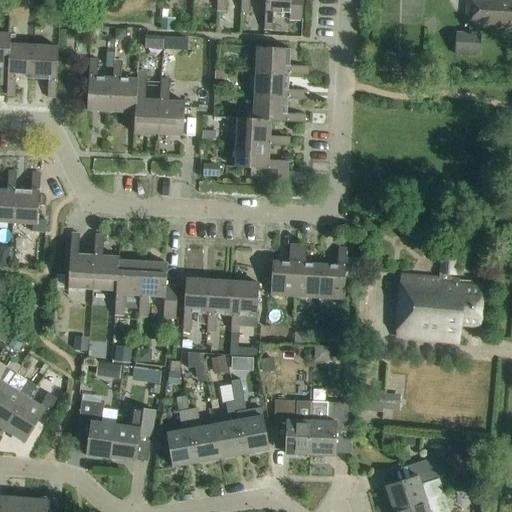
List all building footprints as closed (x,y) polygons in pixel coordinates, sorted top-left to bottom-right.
[(226,0),(218,0),(218,12),(226,12),(226,0)] [(242,0),(241,13),(250,14),(250,0),(242,0)] [(266,0),(264,31),(273,32),(275,13),(291,14),(291,21),(302,21),(303,0),(266,0)] [(511,31),(511,2),(485,1),(485,0),(466,0),(465,28),(469,28),(468,35),(456,34),(454,55),(479,57),(480,36),(476,36),(476,28),(511,31)] [(163,19),(163,31),(175,32),(175,20),(163,19)] [(115,33),(115,43),(121,43),(125,39),(125,33),(115,33)] [(9,87),(12,45),(12,35),(0,34),(0,67),(1,67),(0,86),(8,87),(9,87)] [(147,38),(146,52),(162,52),(163,39),(147,38)] [(17,79),(34,80),(35,47),(12,45),(9,87),(8,87),(7,96),(16,97),(17,79)] [(59,48),(35,47),(34,80),(49,81),(48,99),(56,99),(59,48)] [(257,48),(256,72),(289,74),(289,75),(306,76),(307,67),(290,66),(290,50),(257,48)] [(114,79),(113,79),(98,79),(98,61),(90,60),(88,112),(112,113),(114,79)] [(112,113),(136,114),(138,81),(121,80),(122,62),(114,61),(113,79),(114,79),(112,113)] [(289,74),(256,72),(254,96),(288,98),(288,99),(305,100),(305,92),(288,91),(289,75),(289,74)] [(161,102),(160,102),(145,102),(146,80),(138,80),(138,81),(136,114),(135,135),(159,136),(161,102)] [(161,81),(160,102),(161,102),(159,136),(183,137),(185,103),(169,103),(170,82),(161,81)] [(254,96),(253,121),(270,121),(270,122),(304,124),(304,116),(287,115),(288,99),(288,98),(254,96)] [(236,144),(269,146),(289,147),(289,138),(269,137),(270,122),(270,121),(253,121),(237,120),(236,144)] [(203,133),(203,143),(216,143),(216,134),(203,133)] [(288,162),(268,161),(269,146),(236,144),(235,169),(264,170),(263,182),(287,183),(288,162)] [(204,166),(203,179),(220,180),(220,167),(204,166)] [(0,223),(13,224),(16,191),(17,173),(9,173),(8,190),(0,189),(0,223)] [(38,226),(41,175),(33,174),(32,192),(16,191),(13,224),(38,226)] [(95,257),(94,257),(78,256),(80,236),(72,235),(68,290),(93,291),(95,257)] [(95,257),(93,291),(116,292),(116,293),(118,259),(102,258),(104,237),(95,237),(94,257),(95,257)] [(296,298),(299,247),(290,247),(289,263),(273,262),(271,297),(296,298)] [(299,247),(296,298),(320,300),(322,265),(306,265),(307,248),(299,247)] [(338,266),(322,265),(320,300),(344,301),(347,250),(339,249),(338,266)] [(439,274),(439,280),(401,277),(397,339),(459,343),(460,325),(479,327),(482,288),(472,287),(472,282),(450,281),(450,276),(454,276),(456,259),(441,258),(440,274),(439,274)] [(116,293),(116,292),(115,316),(124,317),(125,308),(139,308),(140,298),(141,298),(143,264),(120,263),(120,259),(118,259),(116,293)] [(140,298),(139,308),(139,318),(147,318),(149,298),(164,299),(163,319),(175,320),(177,295),(165,294),(167,265),(143,264),(141,298),(140,298)] [(193,315),(208,316),(209,316),(211,281),(187,280),(184,331),(192,332),(193,315)] [(234,317),(236,283),(211,281),(209,316),(208,316),(207,333),(216,333),(217,316),(232,317),(234,317)] [(258,318),(260,284),(236,283),(234,317),(232,317),(231,334),(240,334),(241,317),(258,318)] [(0,327),(0,342),(5,345),(9,337),(11,334),(0,327)] [(12,339),(8,346),(18,352),(23,346),(25,342),(15,335),(12,339)] [(74,339),(73,351),(87,352),(87,339),(74,339)] [(249,344),(248,353),(256,353),(257,344),(249,344)] [(337,348),(337,360),(350,361),(350,349),(337,348)] [(113,364),(135,367),(137,354),(115,350),(113,364)] [(138,350),(136,362),(147,363),(148,356),(145,351),(138,350)] [(187,357),(188,367),(202,366),(201,356),(187,357)] [(211,359),(214,375),(227,372),(224,357),(211,359)] [(243,359),(243,366),(248,372),(255,372),(256,359),(243,359)] [(108,366),(106,379),(119,381),(120,367),(108,366)] [(0,391),(4,385),(8,387),(16,375),(7,369),(0,380),(0,391)] [(144,372),(143,382),(145,382),(161,385),(162,375),(144,372)] [(182,376),(168,375),(168,385),(182,385),(182,376)] [(231,382),(235,403),(244,455),(269,451),(263,417),(248,420),(240,380),(231,382)] [(0,391),(0,428),(4,431),(25,398),(29,400),(37,387),(27,381),(19,394),(8,387),(4,385),(0,391)] [(25,398),(4,431),(25,444),(45,411),(49,414),(57,400),(48,394),(40,407),(29,400),(25,398)] [(370,395),(369,407),(400,412),(402,399),(370,395)] [(111,460),(115,426),(101,424),(104,405),(82,402),(78,429),(90,430),(87,456),(111,460)] [(286,455),(310,456),(312,422),(312,403),(275,402),(274,428),(287,429),(286,455)] [(229,423),(215,426),(221,460),(244,455),(235,403),(226,405),(229,423)] [(312,422),(310,456),(335,457),(336,431),(348,432),(349,405),(312,403),(312,422)] [(130,428),(115,426),(111,460),(135,463),(139,437),(151,439),(155,412),(133,409),(130,428)] [(197,410),(188,411),(197,464),(221,460),(215,426),(200,429),(197,410)] [(173,468),(197,464),(188,411),(179,413),(182,432),(167,435),(173,468)] [(414,447),(415,436),(383,433),(382,440),(402,442),(402,445),(414,447)] [(446,458),(469,460),(471,442),(448,439),(446,458)] [(386,488),(393,511),(444,495),(433,460),(407,468),(411,480),(386,488)] [(449,511),(444,495),(393,511),(449,511)] [(23,511),(25,500),(0,498),(0,502),(0,511),(23,511)] [(48,511),(49,501),(25,500),(23,511),(48,511)]
